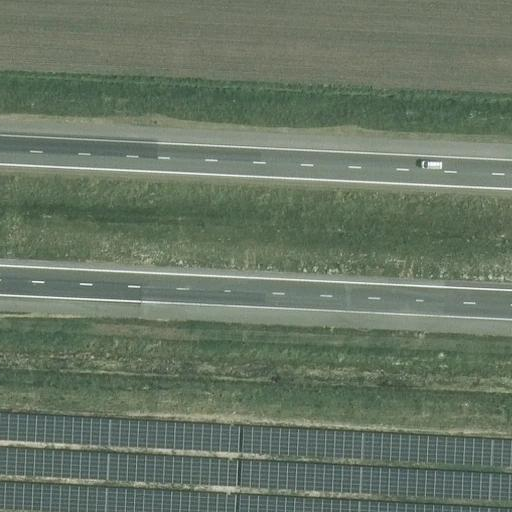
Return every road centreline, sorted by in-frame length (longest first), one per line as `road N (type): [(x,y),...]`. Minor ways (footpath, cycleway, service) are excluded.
road 1 (motorway): [(0,282),(511,307)]
road 2 (motorway): [(511,176),(0,151)]
